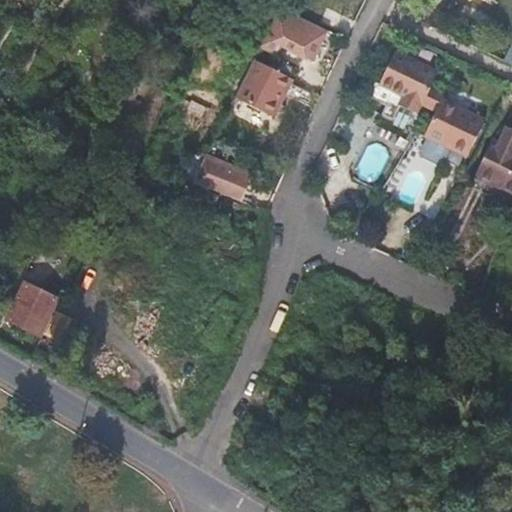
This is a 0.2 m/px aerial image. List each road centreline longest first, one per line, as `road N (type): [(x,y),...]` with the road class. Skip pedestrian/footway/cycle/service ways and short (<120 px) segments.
road 1 (residential): [(296,245),(292,190),(381,0)]
road 2 (residential): [(296,245),(258,347),(191,480)]
road 3 (residential): [(296,245),(338,252),(436,297),(511,311)]
road 4 (residential): [(0,366),(191,480)]
